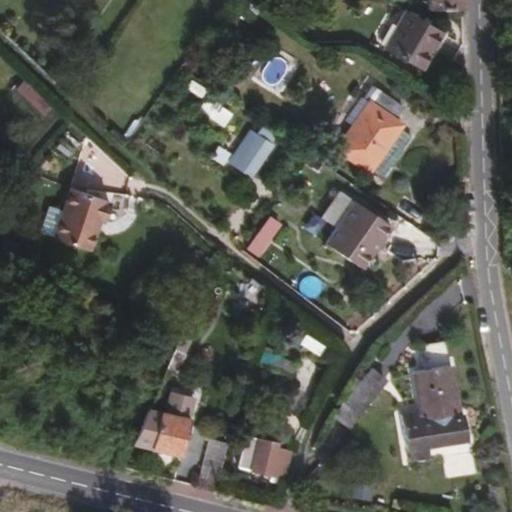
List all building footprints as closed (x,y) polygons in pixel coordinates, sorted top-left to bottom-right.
[(462,10),(461,0),(428,0),(429,9),(462,10)] [(441,31),(404,10),(385,44),(434,44),(441,31)] [(420,67),(434,44),(385,44),(383,46),(420,67)] [(437,112),(446,96),(412,76),(403,93),(437,112)] [(368,171),(401,123),(393,117),(402,104),(380,90),(372,102),(369,101),(335,148),(368,171)] [(249,173),(269,143),(250,131),(231,162),(249,173)] [(102,220),(108,202),(103,200),(103,197),(68,184),(49,235),(86,248),(96,218),(102,220)] [(358,268),(389,222),(354,200),(324,245),(358,268)] [(257,255),(279,225),(268,217),(245,247),(257,255)] [(447,366),(443,342),(421,345),(425,368),(447,366)] [(405,362),(401,358),(405,354),(391,344),(362,381),(375,391),(393,368),(398,371),(405,362)] [(178,371),(186,353),(175,348),(167,367),(178,371)] [(296,364),(263,351),(257,363),(290,376),(296,364)] [(455,415),(447,366),(425,368),(412,370),(420,420),(455,415)] [(180,453),(189,419),(148,409),(133,442),(180,453)] [(214,490),(229,437),(213,433),(197,486),(214,490)] [(283,476),(290,452),(259,444),(260,439),(246,436),(244,441),(238,466),(270,473),(283,476)] [(281,484),(283,476),(270,473),(269,481),(281,484)]
